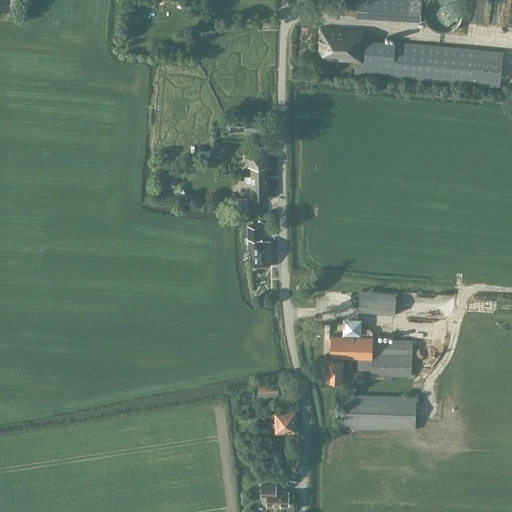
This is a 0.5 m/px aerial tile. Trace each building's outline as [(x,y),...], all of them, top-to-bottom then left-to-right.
[(421,0),(369,0),(368,17),(421,21),(421,0)] [(474,13),(474,9),(482,8),(482,0),(470,1),(471,21),(483,20),(482,13),(474,13)] [(322,28),(320,59),(355,62),(354,75),(499,87),(501,74),(503,51),(475,49),(364,40),(365,31),(322,28)] [(230,130),(262,131),(262,121),(230,120),(230,130)] [(249,167),(252,167),(268,167),(270,167),(270,153),(264,153),(264,152),(249,152),(249,167)] [(268,198),(268,167),(252,167),(252,176),(247,176),(247,183),(252,183),(252,198),(268,198)] [(181,186),(175,190),(179,196),(185,193),(181,186)] [(248,251),(254,251),(255,266),(261,266),(261,267),(264,267),(264,266),(270,266),(270,241),(262,241),(261,225),(247,225),(247,239),(248,239),(248,251)] [(242,252),(243,269),(252,268),(251,251),(248,251),(248,252),(242,252)] [(396,297),(393,293),(360,289),(358,310),(394,315),(396,297)] [(373,358),(373,339),(373,335),(331,335),(330,357),(337,357),(344,357),(358,358),(373,358)] [(412,341),(373,339),(373,358),(358,358),(357,370),(371,370),(370,375),(411,377),(412,341)] [(344,381),(344,357),(337,357),(337,360),(325,360),(325,368),(328,368),(327,380),(344,381)] [(259,396),(279,394),(278,381),(258,383),(259,396)] [(414,430),(416,397),(343,395),(342,428),(414,430)] [(271,428),(275,427),(275,432),(296,432),(295,412),(274,413),(275,423),(271,423),(271,428)] [(289,506),(289,492),(276,492),(276,485),(261,485),(261,497),(267,497),(267,508),(280,508),(280,506),(289,506)]
